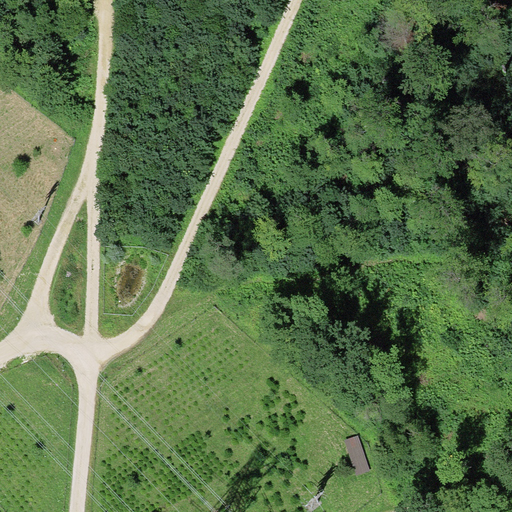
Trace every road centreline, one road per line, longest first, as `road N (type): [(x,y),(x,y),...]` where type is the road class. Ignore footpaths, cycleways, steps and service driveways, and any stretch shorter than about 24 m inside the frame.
road 1 (track): [(101,14),(75,511)]
road 2 (track): [(41,330),(88,354),(157,311),(297,0)]
road 3 (track): [(0,357),(41,330),(46,276),(94,172)]
